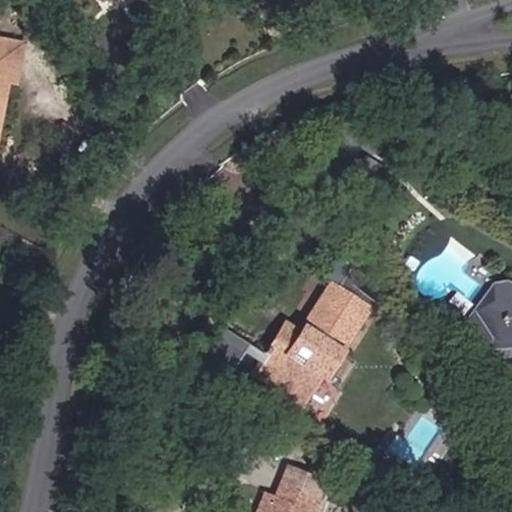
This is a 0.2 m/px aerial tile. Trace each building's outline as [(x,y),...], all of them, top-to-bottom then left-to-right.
[(133,0),(100,0),(104,9),(134,0),(133,0)] [(0,143),(3,144),(11,80),(13,65),(28,66),(31,43),(0,39),(0,143)] [(11,80),(26,81),(28,66),(13,65),(11,80)] [(511,318),(502,313),(511,293),(485,277),(464,310),(470,314),(481,365),(511,356),(511,318)] [(502,313),(511,318),(511,294),(511,293),(502,313)] [(274,351),(287,361),(299,345),(286,336),(274,351)] [(308,511),(313,502),(287,490),(281,502),(274,499),(267,511),(308,511)] [(257,511),(267,511),(274,499),(265,495),(257,511)] [(308,511),(317,511),(321,505),(313,502),(308,511)]
